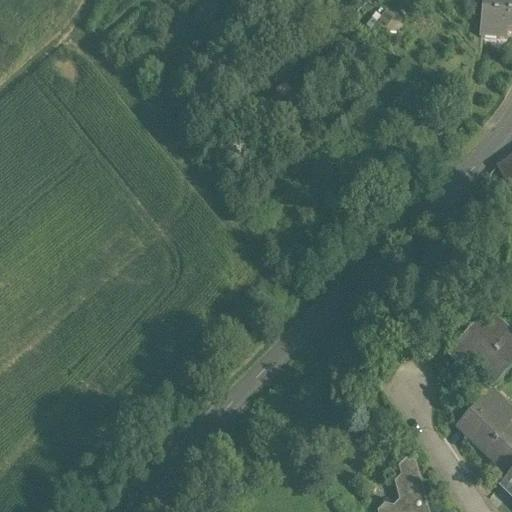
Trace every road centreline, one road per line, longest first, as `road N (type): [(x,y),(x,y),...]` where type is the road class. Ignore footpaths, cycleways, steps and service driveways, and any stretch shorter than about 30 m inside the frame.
road 1 (tertiary): [(129,511),(511,118)]
road 2 (track): [(274,271),(80,39),(84,0)]
